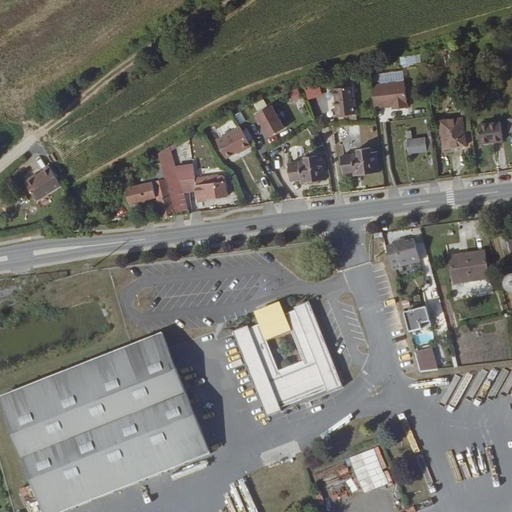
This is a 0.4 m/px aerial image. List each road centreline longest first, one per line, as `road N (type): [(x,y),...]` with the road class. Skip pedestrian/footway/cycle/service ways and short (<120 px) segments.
road 1 (secondary): [(511,189),(0,257)]
road 2 (track): [(31,138),(220,0)]
